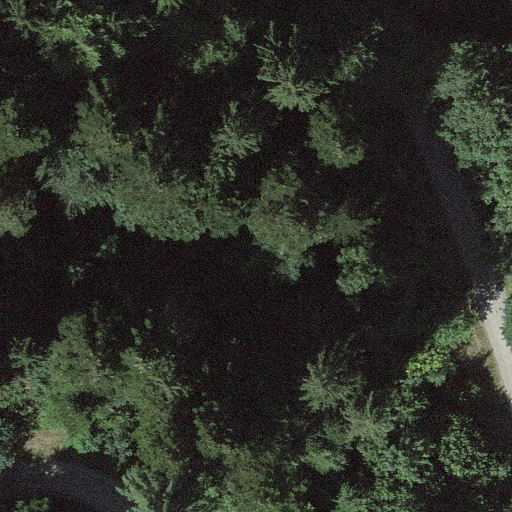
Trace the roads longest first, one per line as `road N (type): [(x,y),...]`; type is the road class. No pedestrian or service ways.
road 1 (track): [(511,338),(373,0)]
road 2 (track): [(0,490),(82,487),(112,511)]
